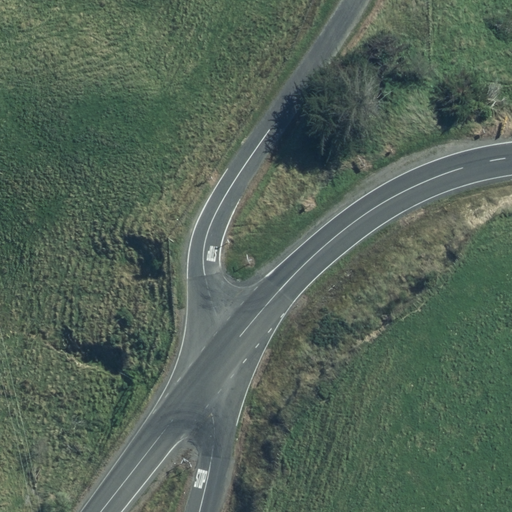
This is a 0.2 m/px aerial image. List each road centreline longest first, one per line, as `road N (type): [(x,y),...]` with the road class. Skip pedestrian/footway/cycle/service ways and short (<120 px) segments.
road 1 (residential): [(355,0),(215,211),(203,244),(218,319),(213,369)]
road 2 (tertiary): [(213,369),(285,282),(362,216),(437,177),(511,158)]
road 3 (tertiary): [(101,511),(213,369)]
road 4 (residential): [(199,511),(213,447),(213,369)]
